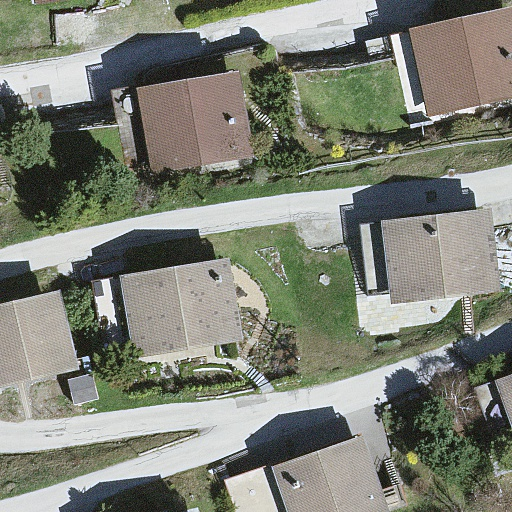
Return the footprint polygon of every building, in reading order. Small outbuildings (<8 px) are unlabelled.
[(511,25),(507,5),(393,34),(412,109),(511,83),(511,25)] [(230,68),(115,90),(131,173),(246,151),(230,68)] [(489,212),(357,233),(367,292),(394,294),(401,313),(503,296),(489,212)] [(221,267),(94,292),(104,343),(125,349),(134,373),(238,353),(221,267)] [(52,304),(0,317),(0,398),(71,381),(52,304)] [(511,385),(485,397),(511,458),(511,385)] [(388,511),(362,445),(253,487),(263,511),(388,511)]
